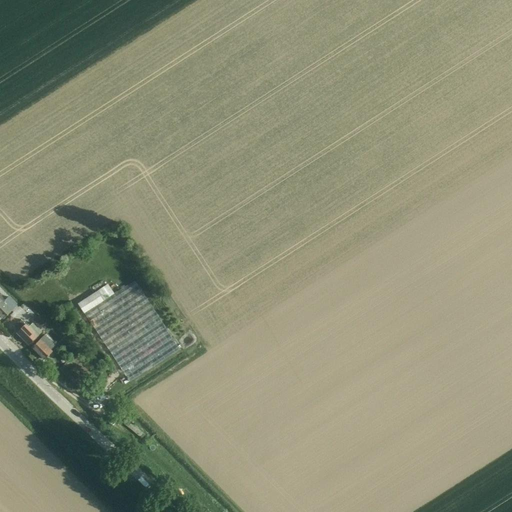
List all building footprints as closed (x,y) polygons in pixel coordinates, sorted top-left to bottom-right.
[(104,300),(84,313),(129,382),(179,349),(134,280),(105,300),(104,300)] [(78,303),(77,304),(84,313),(104,300),(98,290),(78,303)] [(0,314),(3,318),(12,309),(17,305),(9,297),(8,296),(5,300),(0,295),(0,314)] [(36,320),(35,320),(41,327),(42,326),(45,323),(39,316),(36,320)] [(28,327),(22,320),(16,326),(19,330),(16,332),(29,345),(37,336),(41,332),(32,323),(28,327)] [(44,360),(52,352),(50,350),(55,346),(44,335),(31,347),(44,360)] [(70,359),(60,368),(81,390),(90,381),(70,359)]
